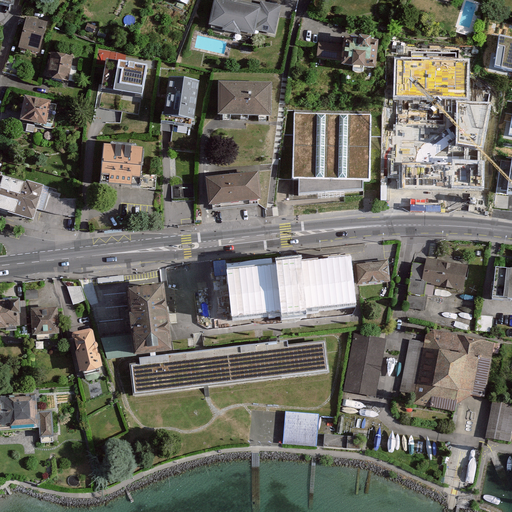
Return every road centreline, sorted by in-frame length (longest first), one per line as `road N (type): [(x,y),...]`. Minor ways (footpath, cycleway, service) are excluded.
road 1 (secondary): [(58,261),(413,225),(511,231)]
road 2 (unknown): [(385,210),(386,86),(441,80)]
